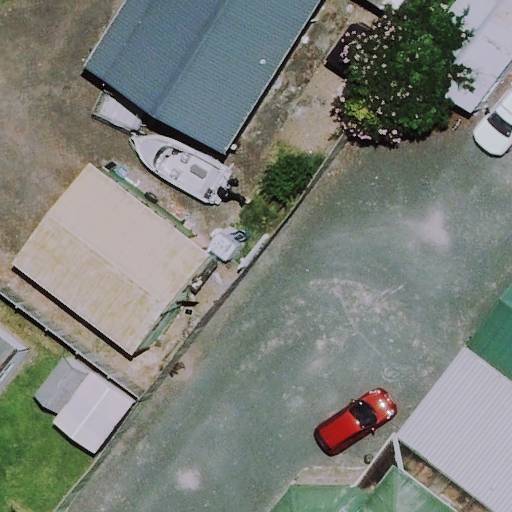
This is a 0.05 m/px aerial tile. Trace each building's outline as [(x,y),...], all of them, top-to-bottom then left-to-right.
[(136,0),(93,65),(231,158),(337,0),(368,0),(399,20),(412,0),(136,0)] [(511,86),(511,0),(475,0),(424,79),(490,121),(511,86)] [(214,258),(100,173),(29,268),(143,353),(214,258)] [(511,303),(482,342),(511,364),(511,303)] [(0,389),(33,350),(0,322),(0,389)] [(511,511),(511,378),(473,348),(407,434),(508,511),(511,511)] [(465,511),(392,454),(370,483),(331,452),(284,511),(465,511)]
